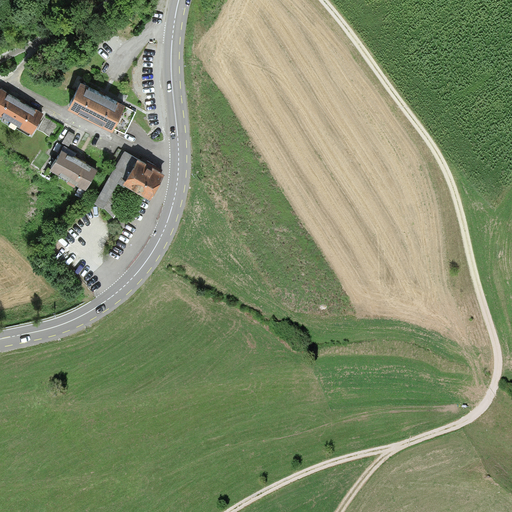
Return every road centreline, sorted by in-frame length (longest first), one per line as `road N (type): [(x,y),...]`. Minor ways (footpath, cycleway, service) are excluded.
road 1 (track): [(389,449),(484,410),(497,364),(447,174),(322,0)]
road 2 (secondary): [(0,339),(64,324),(96,307),(140,271),(162,235),(178,183),(171,59),(180,0)]
road 3 (track): [(223,511),(334,459),(389,449)]
